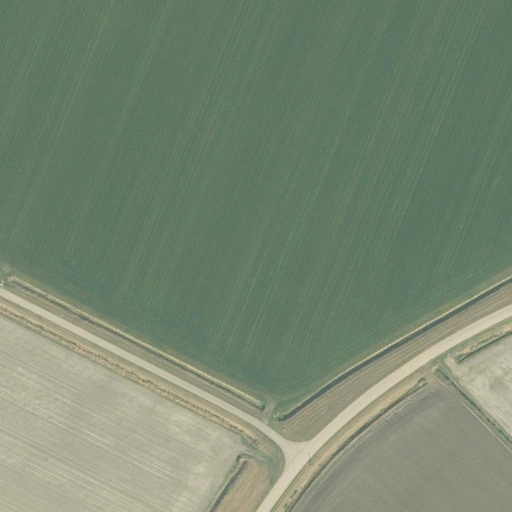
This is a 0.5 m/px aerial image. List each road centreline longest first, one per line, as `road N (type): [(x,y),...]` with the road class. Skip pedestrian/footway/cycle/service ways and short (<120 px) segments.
road 1 (unclassified): [(300,461),(253,422),(0,293)]
road 2 (tertiary): [(300,461),(374,392),(511,311)]
